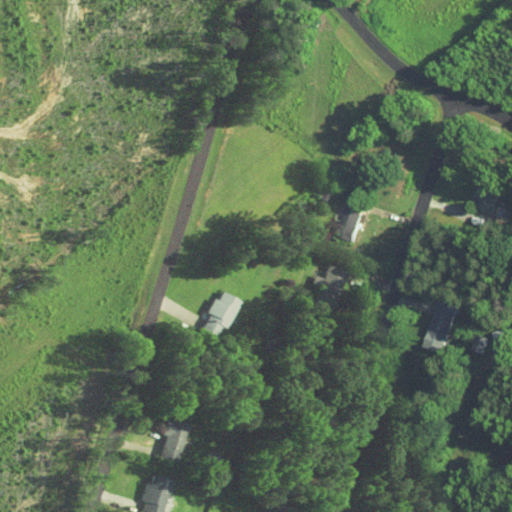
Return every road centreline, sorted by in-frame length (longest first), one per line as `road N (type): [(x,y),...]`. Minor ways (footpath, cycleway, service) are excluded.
road 1 (residential): [(511,124),(398,69),(335,0),(252,3),(88,511)]
road 2 (residential): [(328,511),(455,97)]
